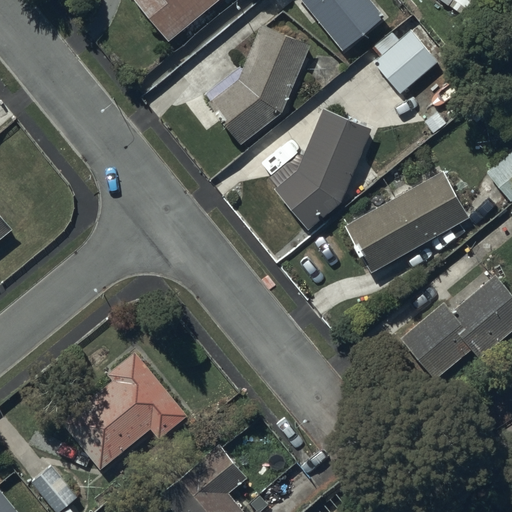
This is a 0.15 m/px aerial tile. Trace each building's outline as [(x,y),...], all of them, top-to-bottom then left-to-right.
[(132,0),(166,44),(222,0),(132,0)] [(293,0),(312,23),(317,20),(344,54),(390,18),(375,0),(293,0)] [(435,0),(460,17),(451,30),(462,37),(482,8),(471,0),(435,0)] [(380,54),(370,63),(400,96),(440,59),(404,19),(373,47),(380,54)] [(310,47),(259,25),(259,26),(242,73),(237,69),(204,96),(211,104),(208,106),(241,148),(281,117),(310,47)] [(343,206),(372,130),(321,111),(302,159),(298,154),(268,178),(277,189),(273,192),(308,234),(343,206)] [(511,156),(487,174),(511,206),(511,156)] [(442,174),(345,229),(371,274),(467,220),(442,174)] [(0,214),(0,244),(14,233),(0,214)] [(444,297),(400,332),(433,373),(470,344),(476,351),(511,321),(511,290),(494,269),(450,305),(444,297)] [(134,345),(107,367),(113,374),(61,416),(99,463),(150,422),(157,432),(186,409),(134,345)] [(245,469),(217,436),(158,488),(178,511),(246,511),(225,486),(245,469)] [(51,462),(30,478),(55,511),(82,511),(72,498),(77,495),(51,462)] [(0,511),(22,511),(0,484),(0,511)]
